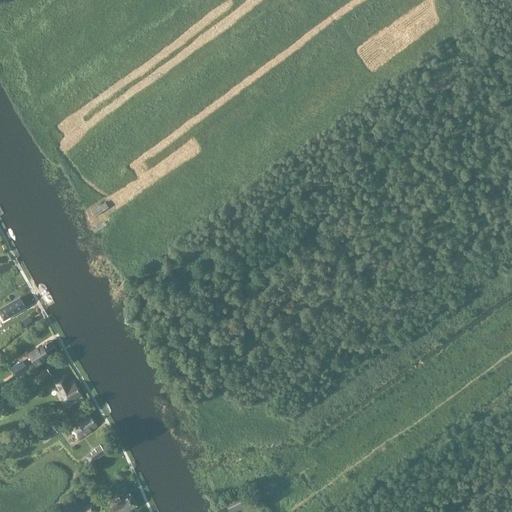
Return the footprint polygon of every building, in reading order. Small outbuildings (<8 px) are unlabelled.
[(109,208),(104,202),(91,211),(96,218),(109,208)] [(190,285),(180,290),(185,299),(195,294),(190,285)] [(0,309),(0,314),(3,320),(25,307),(19,298),(0,309)] [(56,350),(51,342),(30,357),(37,367),(46,360),(44,359),(56,350)] [(22,360),(9,369),(17,380),(29,371),(22,360)] [(37,376),(41,383),(51,376),(47,369),(37,376)] [(54,383),(65,403),(81,394),(76,386),(70,389),(64,378),(54,383)] [(90,416),(71,430),(78,440),(97,426),(90,416)] [(46,441),(57,432),(51,424),(36,435),(39,440),(46,441)] [(99,446),(85,456),(90,464),(105,453),(99,446)] [(127,511),(136,505),(129,493),(119,499),(118,497),(105,505),(109,511),(127,511)] [(95,511),(97,511),(91,502),(76,511),(95,511)]
